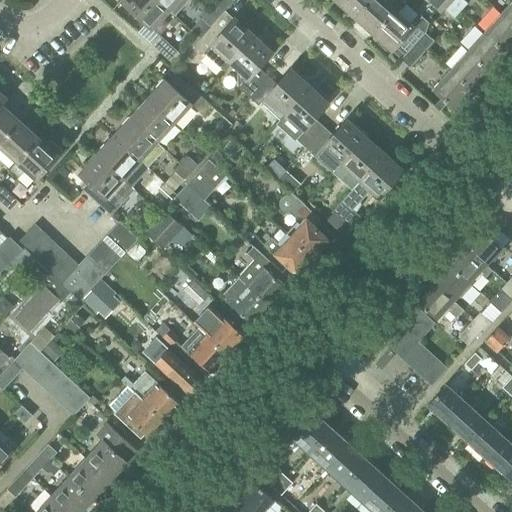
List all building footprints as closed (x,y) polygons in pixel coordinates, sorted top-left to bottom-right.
[(170,11),(158,0),(121,0),(121,1),(153,30),(170,11)] [(158,0),(170,11),(175,15),(189,0),(158,0)] [(217,20),(225,11),(235,0),(234,0),(219,0),(208,12),(217,20)] [(368,0),(334,0),(353,18),(368,0)] [(372,34),(395,9),(385,0),(368,0),(353,18),(372,34)] [(432,0),(429,4),(437,11),(441,6),(446,0),(432,0)] [(454,0),(452,3),(461,11),(467,3),(463,0),(454,0)] [(511,1),(501,14),(511,23),(511,1)] [(461,11),(452,3),(445,10),(454,18),(461,11)] [(395,9),(372,34),(392,52),(397,47),(413,28),(414,27),(413,25),(395,9)] [(234,20),(225,11),(217,20),(211,27),(193,46),(202,55),(204,53),(222,69),(229,62),(254,34),(236,18),(234,20)] [(211,27),(217,20),(208,12),(202,19),(211,27)] [(511,53),(511,23),(501,14),(485,32),(510,55),(511,53)] [(413,28),(397,47),(406,55),(418,41),(425,33),(429,22),(422,16),(413,25),(414,27),(413,28)] [(468,51),(493,74),(510,55),(485,32),(468,51)] [(418,41),(427,49),(434,41),(425,33),(418,41)] [(274,53),(254,34),(229,62),(239,72),(238,73),(239,87),(249,97),(268,76),(260,69),(274,53)] [(161,36),(152,45),(172,63),(180,54),(161,36)] [(427,49),(418,41),(406,55),(401,60),(410,68),(427,49)] [(493,74),(468,51),(451,70),(476,93),(493,74)] [(285,113),(310,85),(292,69),(277,85),(268,76),(249,97),(259,105),(267,97),(285,113)] [(476,93),(451,70),(434,89),(459,112),(476,93)] [(147,98),(175,124),(192,104),(204,115),(212,105),(188,83),(180,92),(165,79),(147,98)] [(310,85),(285,113),(305,131),(296,140),(306,148),(324,127),(316,119),(330,103),(310,85)] [(0,108),(3,105),(8,99),(0,92),(0,108)] [(130,117),(158,142),(175,124),(147,98),(130,117)] [(3,105),(0,108),(0,144),(21,122),(3,105)] [(114,135),(141,160),(149,168),(166,149),(158,142),(130,117),(114,135)] [(306,148),(334,173),(341,164),(366,136),(348,119),(334,135),(324,127),(306,148)] [(21,122),(0,144),(0,149),(17,164),(39,138),(21,122)] [(97,154),(124,179),(141,160),(114,135),(97,154)] [(49,142),(42,136),(39,138),(17,164),(12,170),(19,175),(23,170),(36,182),(63,151),(51,140),(49,142)] [(341,164),(334,173),(352,190),(361,181),(386,153),(366,136),(341,164)] [(352,190),(342,200),(353,210),(371,190),(380,198),(405,171),(386,153),(361,181),(352,190)] [(124,179),(97,154),(79,173),(88,181),(83,187),(112,213),(120,204),(120,196),(114,190),(124,179)] [(182,164),(191,172),(198,165),(188,157),(182,164)] [(188,185),(204,199),(226,176),(210,160),(188,185)] [(191,172),(182,164),(175,171),(184,180),(191,172)] [(0,185),(0,202),(10,211),(18,202),(0,185)] [(204,199),(188,185),(179,196),(194,209),(204,199)] [(289,236),(315,260),(331,242),(314,227),(320,220),(288,192),(280,201),(280,203),(279,204),(279,206),(280,207),(281,209),(282,211),(283,211),(285,212),(286,212),(287,212),(289,211),(295,216),(296,222),(299,225),(289,236)] [(334,210),(353,227),(361,218),(361,217),(353,210),(342,200),(334,210)] [(167,209),(146,231),(163,248),(184,226),(167,209)] [(353,227),(334,210),(326,219),(345,236),(353,227)] [(112,229),(130,247),(139,238),(120,221),(112,229)] [(28,251),(45,232),(36,224),(18,242),(28,251)] [(465,244),(487,264),(492,259),(493,260),(504,248),(503,247),(503,246),(481,226),(465,244)] [(104,238),(122,255),(130,247),(112,229),(104,238)] [(45,232),(28,251),(37,260),(54,241),(45,232)] [(271,238),(264,246),(300,277),(315,260),(289,236),(281,246),(271,238)] [(0,247),(0,258),(7,266),(23,249),(10,237),(0,247)] [(95,247),(114,264),(122,255),(104,238),(95,247)] [(54,241),(37,260),(45,267),(62,249),(54,241)] [(465,244),(449,262),(472,283),(482,272),(486,277),(493,270),(487,264),(465,244)] [(87,256),(106,273),(114,264),(95,247),(87,256)] [(256,261),(240,278),(272,308),(279,301),(277,299),(287,288),(278,279),(283,273),(255,248),(249,255),(256,261)] [(62,249),(45,267),(54,276),(71,257),(62,249)] [(25,250),(12,263),(23,274),(35,260),(25,250)] [(106,273),(87,256),(79,264),(80,265),(63,284),(80,300),(106,273)] [(71,257),(54,276),(63,284),(80,265),(79,264),(71,257)] [(37,262),(27,272),(38,281),(47,271),(37,262)] [(432,281),(454,301),(459,295),(460,296),(472,283),(449,262),(432,281)] [(71,292),(49,271),(39,282),(44,286),(15,318),(29,331),(59,300),(62,302),(71,292)] [(272,308),(240,278),(223,297),(254,325),(265,313),(267,315),(272,308)] [(454,301),(432,281),(415,299),(437,319),(439,320),(445,313),(455,321),(465,311),(454,301)] [(511,287),(507,283),(501,289),(511,299),(511,287)] [(85,302),(94,312),(108,296),(99,287),(85,302)] [(212,305),(194,323),(198,327),(206,334),(227,355),(245,336),(212,305)] [(410,317),(427,332),(436,323),(418,307),(410,317)] [(474,319),(485,329),(492,322),(480,312),(474,319)] [(85,321),(77,313),(66,325),(74,332),(85,321)] [(427,332),(410,317),(401,326),(412,335),(419,341),(427,332)] [(485,329),(474,319),(459,336),(468,344),(478,334),(480,335),(485,329)] [(156,331),(172,345),(179,337),(164,323),(156,331)] [(396,352),(412,335),(401,326),(386,343),(396,352)] [(227,355),(206,334),(198,327),(182,345),(211,372),(227,355)] [(510,338),(498,327),(486,341),(498,351),(510,338)] [(412,335),(396,352),(405,360),(421,343),(419,341),(412,335)] [(31,376),(48,358),(30,342),(13,361),(22,368),(31,376)] [(414,368),(429,351),(421,343),(405,360),(414,368)] [(0,344),(0,365),(10,354),(0,344)] [(166,373),(190,395),(203,380),(179,358),(168,348),(162,354),(154,362),(166,374),(166,373)] [(429,351),(414,368),(423,377),(439,360),(429,351)] [(475,352),(465,363),(472,370),(482,358),(475,352)] [(40,384),(56,366),(48,358),(31,376),(40,384)] [(439,360),(423,377),(432,385),(448,368),(439,360)] [(22,368),(13,361),(0,375),(0,387),(3,390),(22,368)] [(56,366),(40,384),(49,392),(65,375),(56,366)] [(125,376),(122,380),(135,392),(165,422),(181,404),(146,371),(134,384),(125,376)] [(65,375),(49,392),(57,400),(74,382),(65,375)] [(509,393),(511,389),(511,376),(503,387),(509,393)] [(66,408),(82,390),(74,382),(57,400),(66,408)] [(448,422),(466,402),(447,384),(428,404),(448,422)] [(82,390),(66,408),(74,415),(90,397),(82,390)] [(165,422),(135,392),(115,413),(140,436),(144,432),(151,438),(153,435),(158,439),(166,430),(161,426),(165,422)] [(467,439),(485,419),(466,402),(448,422),(467,439)] [(309,452),(331,427),(313,411),(290,435),(309,452)] [(485,419),(467,439),(486,457),(505,436),(485,419)] [(86,457),(111,481),(128,462),(126,460),(136,450),(106,423),(96,434),(102,439),(86,457)] [(331,427),(309,452),(327,468),(349,444),(331,427)] [(506,474),(511,466),(511,443),(505,436),(486,457),(506,474)] [(0,438),(0,467),(14,451),(0,438)] [(42,451),(51,459),(57,452),(48,444),(42,451)] [(349,444),(327,468),(345,485),(368,460),(349,444)] [(51,459),(42,451),(28,466),(37,474),(51,459)] [(111,481),(86,457),(69,476),(94,499),(111,481)] [(368,460),(345,485),(364,501),(386,477),(368,460)] [(33,478),(25,470),(7,489),(16,497),(33,478)] [(275,489),(286,477),(280,471),(268,483),(275,489)] [(52,495),(70,511),(82,511),(94,499),(69,476),(52,495)] [(233,495),(251,511),(262,511),(274,499),(250,477),(233,495)] [(286,477),(275,489),(281,495),(293,483),(286,477)] [(386,477),(364,501),(375,511),(387,511),(404,494),(386,477)] [(404,494),(387,511),(420,511),(422,510),(404,494)] [(70,511),(52,495),(35,511),(70,511)] [(251,511),(233,495),(217,511),(251,511)]
